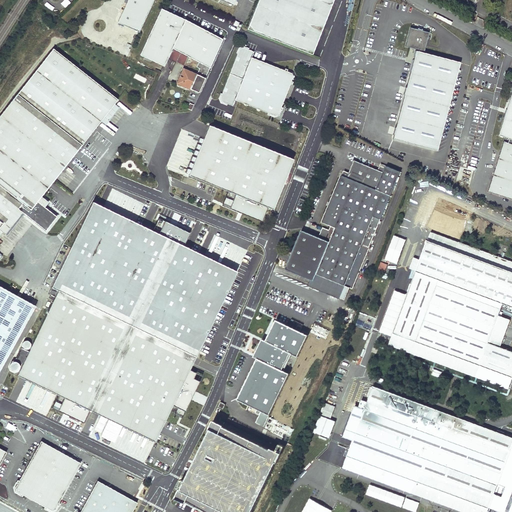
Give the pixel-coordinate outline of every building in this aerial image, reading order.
[(126,0),(117,22),(138,31),(152,0),(126,0)] [(258,0),(247,29),(312,54),(333,0),(258,0)] [(47,2),(45,5),(52,10),(54,7),(47,2)] [(161,8),(140,54),(164,66),(172,48),(186,20),(161,8)] [(186,20),(172,48),(198,62),(209,68),(222,39),(186,20)] [(416,51),(392,138),(437,150),(451,95),(462,98),(463,92),(459,79),(455,79),(460,62),(420,52),(420,50),(424,51),(429,33),(421,30),(420,33),(417,32),(418,30),(410,28),(405,46),(417,49),(416,51)] [(243,48),(240,49),(238,53),(222,94),(220,98),(222,101),(227,103),(233,106),(235,100),(268,113),(267,114),(270,115),(270,114),(275,115),(278,114),(280,109),(282,110),(283,108),(281,107),(290,84),(292,84),(293,82),(291,81),(293,76),(291,73),(287,71),(287,69),(285,68),(284,70),(252,57),(254,52),(248,49),(243,48)] [(0,258),(1,257),(0,255),(0,230),(2,232),(5,234),(22,212),(23,213),(45,230),(56,217),(44,207),(48,202),(40,197),(100,121),(114,104),(117,100),(52,49),(0,115),(0,368),(35,306),(0,286),(0,258)] [(173,50),(169,57),(176,61),(180,53),(173,50)] [(180,53),(176,61),(183,65),(187,57),(180,53)] [(191,86),(190,89),(198,92),(209,68),(198,62),(196,67),(199,68),(196,74),(191,86)] [(183,68),(177,83),(187,88),(188,85),(191,86),(196,74),(183,68)] [(511,92),(499,135),(511,139),(511,144),(503,142),(487,191),(511,199),(511,92)] [(344,98),(339,118),(354,122),(359,102),(344,98)] [(114,104),(100,121),(105,125),(119,107),(114,104)] [(194,170),(191,176),(226,190),(220,205),(259,221),(265,206),(273,209),(293,159),(213,127),(211,126),(208,133),(204,145),(198,158),(194,170)] [(205,132),(200,143),(204,145),(208,133),(205,132)] [(195,157),(190,168),(194,170),(198,158),(195,157)] [(354,160),(349,173),(350,173),(348,178),(376,189),(383,172),(354,160)] [(329,206),(322,222),(331,225),(325,240),(302,230),(286,268),(312,279),(309,286),(319,290),(325,277),(340,283),(334,297),(340,299),(345,286),(353,289),(370,247),(369,247),(400,171),(386,166),(383,172),(376,189),(348,178),(350,173),(349,173),(344,171),(342,175),(341,175),(330,202),(332,203),(330,206),(329,206)] [(165,242),(91,207),(58,275),(133,311),(165,242)] [(22,212),(5,234),(6,235),(23,213),(22,212)] [(420,260),(416,271),(394,330),(481,362),(501,310),(503,304),(511,307),(511,262),(480,250),(477,259),(428,241),(420,260)] [(189,253),(165,242),(133,311),(131,315),(154,326),(189,253)] [(234,274),(189,253),(154,326),(199,348),(234,274)] [(416,271),(420,260),(413,257),(409,269),(416,271)] [(385,273),(388,263),(381,261),(378,270),(385,273)] [(58,275),(56,281),(130,316),(131,315),(133,311),(58,275)] [(325,277),(319,290),(334,297),(340,283),(325,277)] [(130,316),(129,319),(152,329),(154,326),(131,315),(130,316)] [(199,348),(154,326),(152,329),(197,351),(199,348)] [(207,344),(213,347),(216,339),(210,337),(207,344)] [(511,445),(511,437),(373,386),(368,400),(368,401),(362,399),(359,407),(356,405),(344,436),(353,439),(351,447),(343,467),(462,511),(487,511),(497,485),(504,488),(501,495),(508,497),(511,487),(511,482),(507,480),(507,481),(500,478),(511,445)] [(320,416),(330,419),(336,406),(325,402),(320,415),(320,416)] [(314,431),(329,437),(336,421),(330,419),(320,416),(314,431)] [(220,432),(208,455),(221,462),(221,460),(227,463),(239,469),(272,486),(276,479),(270,477),(279,459),(246,441),(240,438),(234,435),(233,437),(227,434),(227,436),(220,432)] [(81,464),(42,442),(20,481),(18,481),(17,483),(19,484),(16,488),(17,492),(22,494),(21,496),(23,497),(24,495),(46,508),(45,509),(47,510),(48,509),(52,511),(56,510),(58,506),(60,507),(61,504),(60,503),(81,464)] [(227,463),(224,470),(235,476),(239,469),(227,463)] [(133,511),(138,504),(98,482),(81,511),(133,511)] [(396,504),(415,511),(419,503),(400,495),(396,504)] [(331,511),(332,511),(310,498),(302,511),(331,511)]
